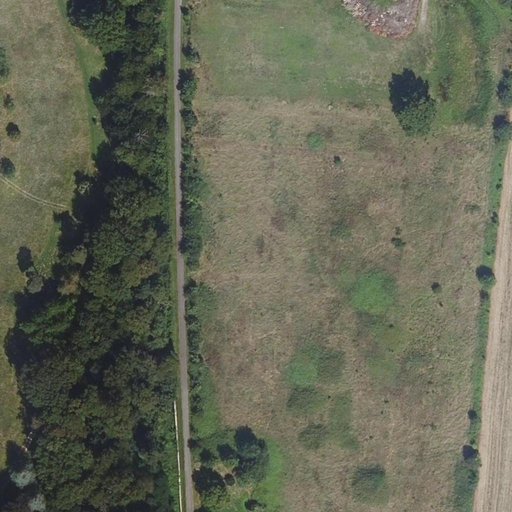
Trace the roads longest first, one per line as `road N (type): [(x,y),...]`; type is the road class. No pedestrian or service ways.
road 1 (unclassified): [(187,511),(177,0)]
road 2 (track): [(485,0),(505,34),(483,233)]
